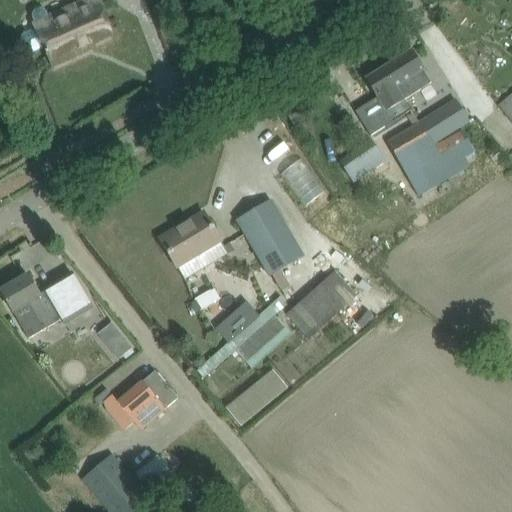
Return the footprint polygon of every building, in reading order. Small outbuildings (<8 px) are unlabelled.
[(24,34),(21,43),(23,49),(31,52),(44,47),(52,65),(78,54),(77,49),(110,35),(95,0),(89,0),(48,18),(45,10),(40,8),(35,10),(32,16),(36,23),(34,24),(36,29),(24,34)] [(382,69),(387,78),(393,88),(395,87),(403,101),(431,85),(422,71),(422,70),(411,51),(382,69)] [(393,88),(387,78),(382,69),(366,79),(392,122),(409,111),(403,101),(395,87),(393,88)] [(511,95),(498,107),(511,124),(511,95)] [(426,118),(418,123),(433,146),(441,141),(456,132),(442,108),(426,118)] [(289,118),(295,128),(305,122),(299,113),(289,118)] [(418,123),(387,143),(420,197),(467,167),(467,166),(450,140),(435,149),(433,146),(418,123)] [(340,162),(358,189),(390,168),(371,141),(340,162)] [(269,277),(303,256),(271,201),(236,222),(269,277)] [(184,280),(228,254),(203,213),(159,239),(184,280)] [(295,273),(303,288),(323,278),(315,263),(295,273)] [(287,315),(308,339),(356,297),(335,273),(287,315)] [(27,275),(0,291),(10,308),(13,313),(28,338),(42,329),(62,318),(66,324),(93,309),(73,275),(46,291),(39,295),(27,275)] [(197,371),(204,379),(235,351),(252,369),(291,335),(274,316),(287,305),(280,297),(197,371)] [(246,302),(215,330),(228,344),(259,316),(246,302)] [(109,329),(98,337),(114,357),(125,349),(109,329)] [(239,402),(255,422),(302,383),(286,363),(239,402)] [(178,399),(157,374),(155,371),(118,402),(107,388),(93,400),(99,406),(100,405),(123,431),(134,421),(141,430),(178,399)] [(109,511),(161,511),(112,454),(81,479),(109,511)]
